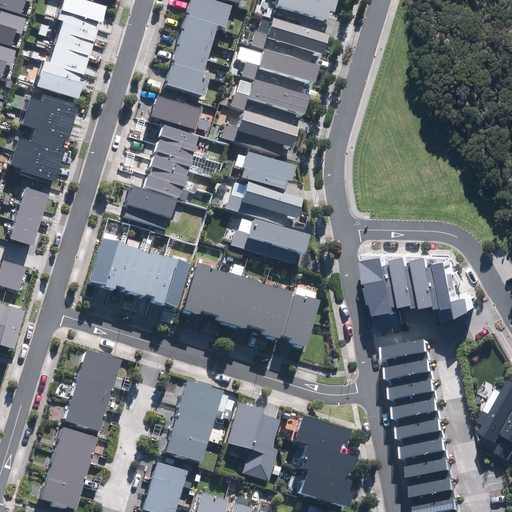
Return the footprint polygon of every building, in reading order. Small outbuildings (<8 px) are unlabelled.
[(0,0),(0,7),(22,14),(25,0),(26,0),(32,1),(32,0),(0,0)] [(37,86),(79,99),(84,83),(79,82),(81,74),(85,75),(98,29),(96,29),(98,22),(103,23),(108,7),(86,0),(63,0),(58,19),(63,21),(50,63),(45,61),(37,86)] [(168,85),(205,96),(211,75),(204,73),(218,25),(227,27),(233,6),(213,0),(190,0),(187,12),(190,13),(189,15),(187,15),(183,28),(185,28),(184,31),(182,31),(178,44),(180,44),(179,47),(177,47),(173,60),(176,61),(174,67),(171,67),(167,80),(169,81),(168,85)] [(284,145),(293,147),(299,127),(293,125),(297,112),(305,114),(310,96),(302,93),(306,79),(316,82),(321,65),(310,62),(314,51),(324,54),(330,35),(320,32),(324,18),(328,19),(331,11),(335,12),(338,0),(278,0),(272,22),(262,19),(259,32),(256,31),(250,50),(241,47),(237,59),(246,62),(242,75),(255,79),(253,83),(240,80),(232,107),(244,110),(239,127),(226,123),(222,138),(281,155),(284,145)] [(0,42),(12,46),(16,32),(22,34),(27,18),(1,10),(0,14),(0,42)] [(0,77),(2,78),(6,64),(12,66),(17,49),(0,44),(0,77)] [(74,107),(75,103),(45,94),(43,101),(31,97),(22,125),(36,129),(32,141),(20,138),(11,165),(23,168),(21,175),(50,184),(51,180),(55,181),(66,148),(69,149),(71,143),(67,142),(78,108),(74,107)] [(151,116),(196,130),(202,109),(158,96),(151,116)] [(198,128),(207,131),(210,121),(202,118),(198,128)] [(199,138),(156,125),(138,189),(181,202),(199,138)] [(242,177),(285,189),(287,179),(293,181),(297,165),(248,152),(247,156),(238,154),(235,165),(245,168),(242,177)] [(227,209),(284,226),(288,215),(297,218),(303,198),(236,178),(227,209)] [(48,194),(26,188),(11,239),(34,246),(48,194)] [(176,202),(130,188),(122,217),(167,231),(176,202)] [(302,256),(308,237),(248,218),(244,229),(233,225),(225,249),(291,270),(297,254),(302,256)] [(151,304),(174,311),(188,266),(104,239),(88,288),(111,296),(114,285),(124,289),(123,293),(143,300),(145,293),(154,296),(151,304)] [(440,326),(467,313),(464,298),(450,301),(442,262),(431,265),(432,267),(425,268),(423,258),(409,261),(410,265),(404,266),(403,258),(388,261),(389,265),(381,266),(380,258),(358,262),(362,285),(364,284),(364,288),(363,288),(366,306),(368,305),(370,317),(377,315),(381,334),(402,330),(397,308),(409,305),(410,309),(418,308),(418,310),(432,307),(433,310),(437,309),(440,326)] [(0,269),(0,285),(19,291),(27,267),(3,259),(0,269)] [(257,343),(302,351),(319,302),(197,263),(180,315),(195,320),(197,314),(214,320),(212,327),(243,337),(245,330),(261,335),(257,343)] [(0,303),(0,344),(15,349),(26,311),(0,303)] [(379,347),(410,511),(456,511),(423,339),(379,347)] [(62,423),(98,434),(120,362),(83,351),(62,423)] [(511,382),(507,379),(500,392),(494,389),(475,422),(481,425),(477,433),(497,444),(492,452),(507,461),(511,451),(511,469),(511,470),(511,469),(511,382)] [(161,450),(198,461),(220,390),(185,380),(180,396),(164,391),(161,402),(175,406),(161,450)] [(259,408),(239,402),(227,442),(232,443),(229,453),(245,458),(240,473),(267,481),(277,447),(271,445),(278,420),(257,413),(259,408)] [(304,469),(295,494),(342,510),(349,489),(343,487),(346,480),(339,478),(342,470),(347,472),(352,458),(335,452),(338,444),(343,446),(348,430),(301,414),(291,443),(303,446),(296,467),(304,469)] [(61,429),(39,500),(73,510),(95,440),(61,429)] [(228,452),(220,450),(216,468),(224,469),(228,452)] [(176,511),(188,468),(150,458),(135,511),(176,511)] [(264,511),(256,509),(255,511),(248,511),(250,508),(232,502),(229,511),(223,511),(227,501),(199,492),(192,511),(264,511)] [(386,511),(386,500),(377,501),(378,511),(386,511)]
